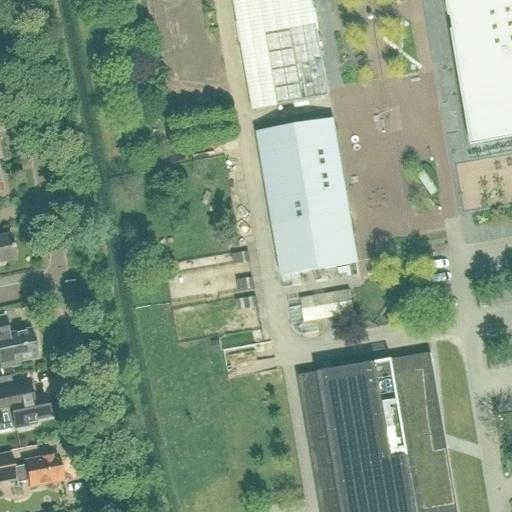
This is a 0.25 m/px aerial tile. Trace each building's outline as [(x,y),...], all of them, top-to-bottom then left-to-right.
[(232,0),(252,111),(329,98),(312,0),(232,0)] [(511,0),(447,0),(472,145),(479,144),(480,146),(511,140),(511,0)] [(255,133),(281,277),(358,264),(333,120),(255,133)] [(0,262),(14,260),(9,235),(0,236),(0,262)] [(347,295),(301,297),(302,323),(348,322),(347,295)] [(0,319),(0,369),(18,366),(17,361),(35,357),(30,331),(6,336),(3,319),(0,319)] [(375,364),(297,377),(320,511),(457,511),(447,450),(441,447),(430,354),(379,369),(375,364)] [(2,377),(0,377),(0,427),(17,425),(18,429),(29,426),(29,423),(35,421),(34,418),(48,415),(44,397),(30,400),(27,384),(4,388),(2,377)] [(0,455),(0,481),(14,478),(15,484),(26,481),(27,487),(61,480),(56,454),(22,461),(23,465),(12,468),(9,454),(0,455)]
